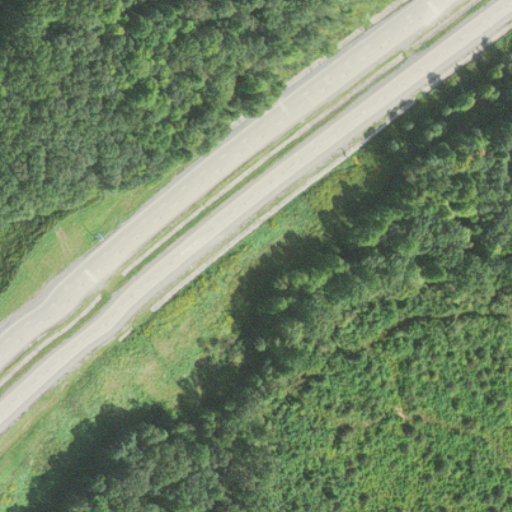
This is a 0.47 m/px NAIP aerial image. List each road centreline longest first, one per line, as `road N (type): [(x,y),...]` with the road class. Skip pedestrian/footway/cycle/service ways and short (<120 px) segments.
road 1 (motorway): [(0,410),(241,205),(511,1)]
road 2 (motorway): [(434,0),(194,180),(0,350)]
